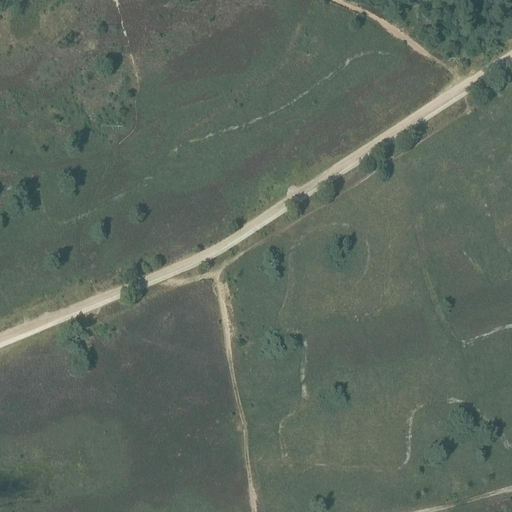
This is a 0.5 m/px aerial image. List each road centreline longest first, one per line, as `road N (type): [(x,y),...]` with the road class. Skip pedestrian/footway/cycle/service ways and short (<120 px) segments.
road 1 (track): [(0,338),(217,248),(511,53)]
road 2 (track): [(206,254),(255,511)]
